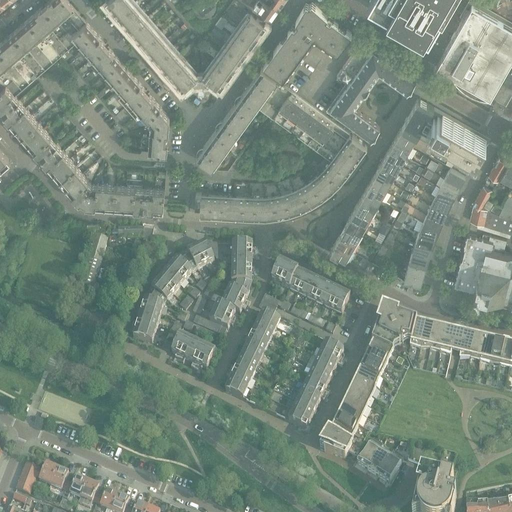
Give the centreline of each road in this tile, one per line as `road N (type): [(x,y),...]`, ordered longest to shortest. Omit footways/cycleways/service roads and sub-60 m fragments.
road 1 (residential): [(382,290),(320,256),(300,226),(265,231),(76,215),(28,164)]
road 2 (unclassified): [(240,452),(0,339)]
road 3 (residential): [(218,511),(26,428)]
road 4 (residential): [(351,4),(425,65),(424,81),(501,129)]
road 5 (residential): [(501,129),(455,219),(430,313)]
road 6 (residential): [(199,131),(168,85),(78,0)]
road 7 (residential): [(199,131),(297,0)]
road 8 (residential): [(382,290),(354,350),(284,319)]
road 9 (unclassified): [(345,511),(240,452)]
